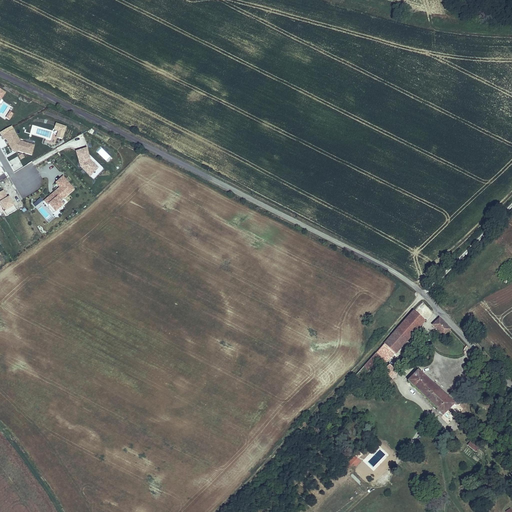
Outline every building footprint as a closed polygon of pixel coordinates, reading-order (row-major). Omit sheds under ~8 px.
[(14,114),(9,111),(5,117),(9,120),(14,114)] [(67,127),(55,124),(53,130),(58,132),(56,138),(63,140),(67,127)] [(12,152),(32,156),(35,146),(20,141),(12,126),(0,132),(0,134),(3,141),(5,140),(12,152)] [(80,168),(90,177),(98,169),(91,161),(87,149),(75,152),(80,168)] [(63,177),(55,182),(59,188),(43,201),(54,214),(65,205),(58,198),(60,196),(63,200),(75,190),(63,177)] [(0,192),(0,204),(7,216),(17,210),(9,197),(8,198),(3,190),(0,192)] [(32,203),(35,207),(43,202),(41,198),(32,203)] [(414,311),(384,344),(395,354),(396,355),(426,322),(414,311)] [(443,338),(451,330),(440,318),(431,325),(443,338)] [(395,354),(384,344),(376,354),(387,363),(395,354)] [(388,375),(394,369),(388,364),(383,370),(388,375)] [(388,375),(393,380),(399,373),(394,369),(388,375)] [(418,370),(407,381),(443,418),(456,404),(418,370)] [(359,374),(355,379),(361,383),(365,379),(359,374)] [(468,445),(476,452),(480,448),(472,441),(468,445)] [(356,466),(360,461),(357,458),(352,463),(356,466)]
